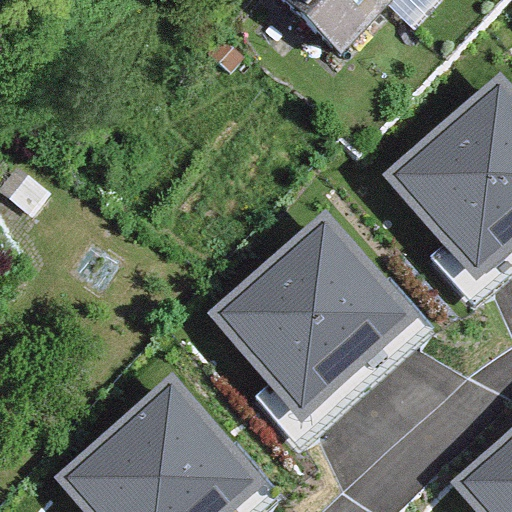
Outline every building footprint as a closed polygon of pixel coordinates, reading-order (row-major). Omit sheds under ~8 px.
[(285,0),(354,66),(417,0),(285,0)] [(511,94),(500,80),(389,176),(475,275),(511,242),(511,94)] [(324,216),(214,312),(300,411),(410,315),(324,216)] [(170,385),(59,480),(87,511),(223,511),(256,484),(170,385)] [(511,511),(511,443),(460,488),(481,511),(511,511)]
